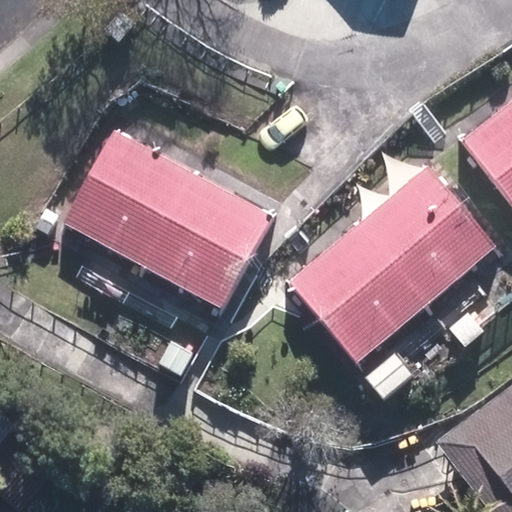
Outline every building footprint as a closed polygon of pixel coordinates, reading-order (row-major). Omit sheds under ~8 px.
[(511,105),(465,142),(511,202),(511,105)] [(65,226),(224,310),(273,215),(114,130),(65,226)] [(290,282),(360,363),(495,248),(426,167),(290,282)] [(33,227),(46,234),(57,215),(44,208),(33,227)] [(159,364),(179,377),(194,351),(172,339),(159,364)] [(367,376),(385,399),(414,372),(396,351),(367,376)] [(511,511),(511,388),(439,442),(492,511),(511,511)]
